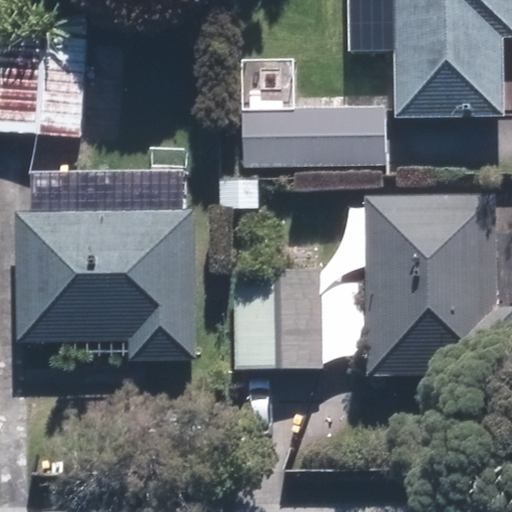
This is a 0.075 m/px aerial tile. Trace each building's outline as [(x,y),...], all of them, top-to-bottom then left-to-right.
[(511,0),(410,0),(413,111),(511,108),(511,0)] [(104,23),(19,17),(11,125),(97,130),(104,23)] [(254,99),(252,171),(395,174),(397,103),(254,99)] [(508,194),(384,195),(386,369),(511,367),(511,306),(509,307),(508,194)] [(207,209),(34,211),(35,338),(147,337),(147,350),(208,350),(207,209)]
